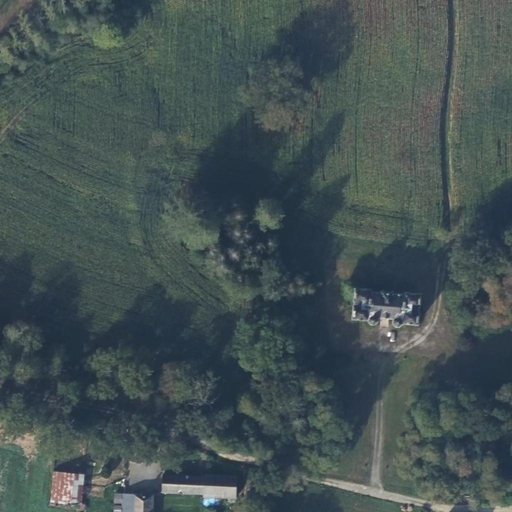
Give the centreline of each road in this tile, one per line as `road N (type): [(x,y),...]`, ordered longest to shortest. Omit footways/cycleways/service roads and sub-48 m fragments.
road 1 (track): [(511,504),(285,462),(0,378)]
road 2 (track): [(396,482),(396,337)]
